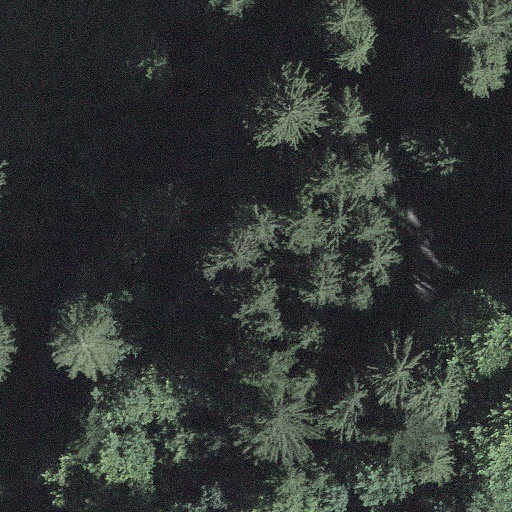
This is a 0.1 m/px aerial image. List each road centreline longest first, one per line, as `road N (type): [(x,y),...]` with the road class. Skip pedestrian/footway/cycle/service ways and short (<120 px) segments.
road 1 (track): [(316,0),(239,98),(70,265),(57,373),(14,511)]
road 2 (track): [(511,137),(381,336),(357,323),(435,0)]
